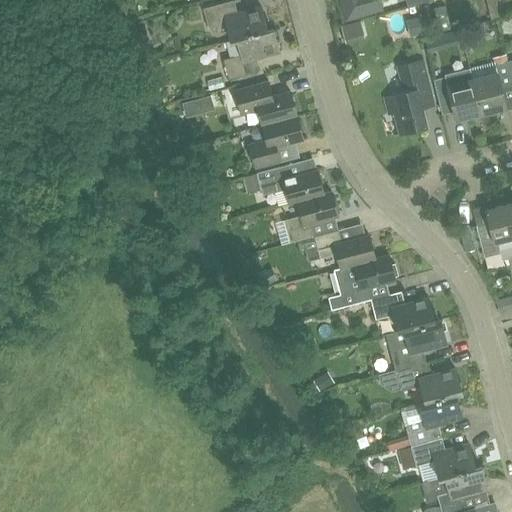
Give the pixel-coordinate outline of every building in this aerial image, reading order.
[(233,1),(203,9),(208,29),(225,24),(229,41),(235,39),(267,30),(261,7),(237,13),(233,1)] [(444,6),(433,8),(439,32),(450,29),(444,6)] [(424,16),(414,19),(418,36),(429,33),(424,16)] [(143,28),(136,30),(145,54),(152,52),(143,28)] [(240,56),(222,60),(227,80),(258,72),(255,60),(279,53),(273,29),(268,31),(267,30),(235,39),(240,56)] [(428,51),(437,49),(433,35),(424,37),(428,51)] [(504,54),(492,57),(494,63),(506,60),(504,54)] [(410,92),(384,98),(388,114),(394,113),(399,135),(427,128),(422,108),(433,106),(422,60),(397,66),(402,86),(408,84),(410,92)] [(495,73),(472,79),(481,115),(504,109),(499,89),(511,86),(511,84),(506,61),(506,60),(494,63),(496,73),(495,73)] [(444,77),(433,80),(439,104),(449,102),(454,121),(481,115),(472,79),(469,68),(443,74),(444,77)] [(221,77),(206,81),(209,91),(224,86),(221,77)] [(258,85),(233,91),(240,116),(256,112),(260,126),(296,116),(290,92),(269,97),(266,84),(258,87),(258,85)] [(264,140),(247,144),(254,170),(279,163),(275,147),(303,140),(296,116),(260,126),(264,140)] [(256,173),(242,177),(246,193),(260,190),(262,195),(285,189),(288,203),(296,201),(323,194),(323,193),(317,170),(290,177),(287,164),(256,173)] [(215,168),(202,172),(206,186),(219,183),(215,168)] [(292,218),(283,220),(285,230),(286,230),(289,242),(307,238),(314,236),(311,224),(338,217),(331,192),(331,191),(323,193),(323,194),(296,201),(300,215),(292,218)] [(490,230),(478,234),(484,258),(496,255),(500,254),(499,250),(511,246),(511,212),(510,204),(485,210),(490,230)] [(338,229),(314,236),(317,250),(319,258),(336,254),(340,269),(375,260),(374,258),(368,235),(341,242),(338,229)] [(340,269),(333,271),(337,285),(340,298),(343,307),(370,300),(366,288),(385,283),(395,280),(394,276),(397,275),(394,264),(391,265),(388,256),(388,254),(374,258),(375,260),(340,269)] [(270,268),(256,277),(263,287),(277,278),(270,268)] [(389,295),(370,300),(375,320),(393,315),(397,331),(438,321),(438,320),(435,310),(431,310),(428,297),(404,304),(401,291),(389,294),(389,295)] [(511,295),(496,300),(499,313),(511,310),(511,295)] [(398,331),(385,334),(389,351),(394,371),(396,370),(425,362),(422,350),(446,344),(442,330),(446,329),(443,320),(440,321),(439,319),(438,320),(438,321),(397,331),(398,331)] [(425,362),(396,370),(402,390),(420,386),(424,401),(424,402),(455,393),(455,395),(461,393),(455,368),(431,375),(427,362),(426,363),(425,362)] [(327,371),(313,379),(319,389),(333,381),(327,371)] [(408,436),(387,442),(389,450),(410,444),(441,436),(438,424),(461,418),(455,395),(455,393),(424,402),(424,401),(418,403),(400,407),(405,424),(408,436)] [(358,420),(343,424),(347,439),(362,435),(358,420)] [(441,438),(410,446),(415,466),(434,461),(438,478),(444,476),(444,475),(474,467),(468,444),(444,450),(441,438)] [(448,492),(436,495),(439,506),(440,511),(455,511),(467,509),(463,496),(485,490),(487,490),(480,465),(474,467),(444,475),(444,476),(448,492)]
